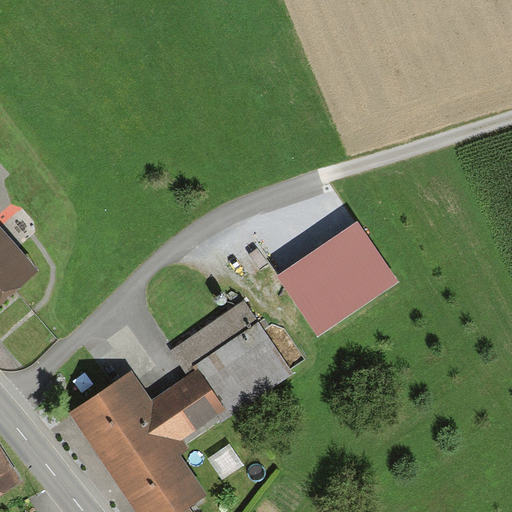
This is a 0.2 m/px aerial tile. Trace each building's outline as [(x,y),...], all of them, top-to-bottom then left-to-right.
[(0,299),(40,263),(0,218),(0,210),(1,210),(0,208),(0,299)] [(276,276),(317,337),(399,282),(358,221),(276,276)] [(71,408),(142,511),(167,511),(187,498),(204,486),(178,449),(295,369),(244,294),(166,347),(183,372),(152,393),(133,366),(71,408)] [(0,493),(15,484),(0,460),(0,493)] [(196,511),(187,498),(167,511),(196,511)]
